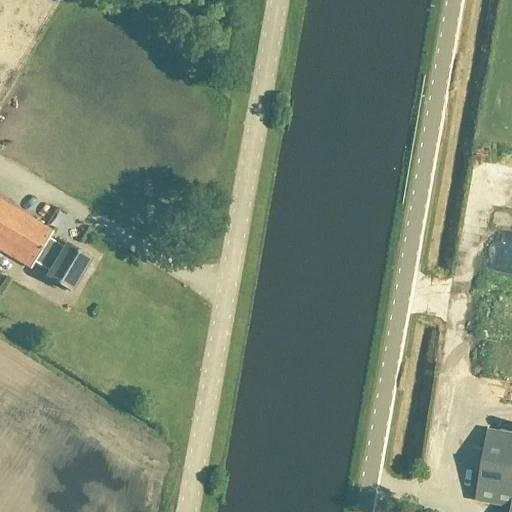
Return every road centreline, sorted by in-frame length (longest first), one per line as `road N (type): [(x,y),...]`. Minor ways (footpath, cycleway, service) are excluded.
road 1 (tertiary): [(362,511),(451,0)]
road 2 (unclassified): [(187,511),(275,0)]
